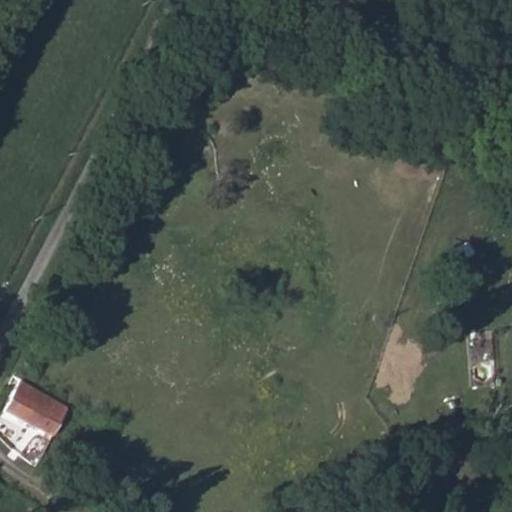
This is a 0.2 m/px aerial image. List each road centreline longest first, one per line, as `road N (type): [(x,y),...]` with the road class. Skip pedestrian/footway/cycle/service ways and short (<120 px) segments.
road 1 (unclassified): [(0,348),(173,0)]
road 2 (track): [(301,0),(511,101)]
